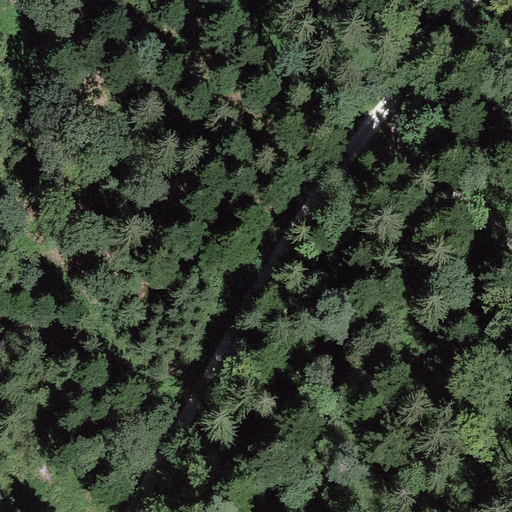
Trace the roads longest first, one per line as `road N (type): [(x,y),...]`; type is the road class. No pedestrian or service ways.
road 1 (track): [(130,511),(300,215),(483,0)]
road 2 (track): [(511,247),(369,128)]
